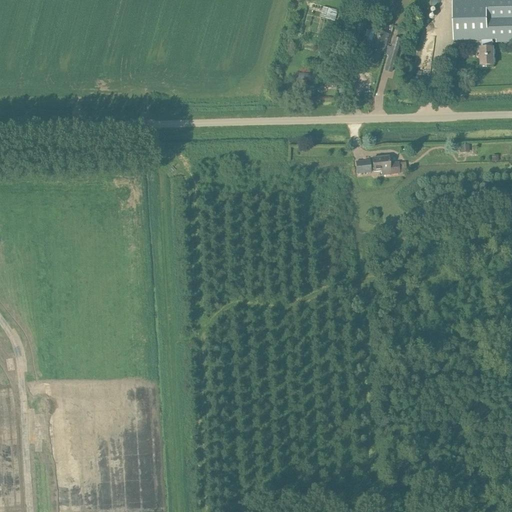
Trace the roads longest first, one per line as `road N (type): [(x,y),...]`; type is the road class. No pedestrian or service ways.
road 1 (unclassified): [(511,114),(0,120)]
road 2 (track): [(183,511),(167,220)]
